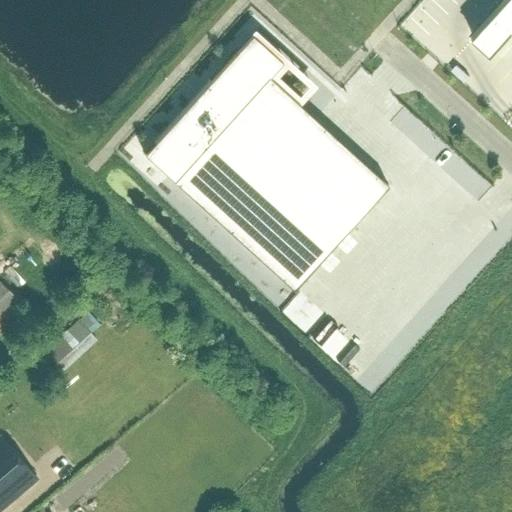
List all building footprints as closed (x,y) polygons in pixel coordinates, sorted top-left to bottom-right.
[(511,0),(509,0),(474,39),(493,56),(511,34),(511,0)] [(143,154),(293,290),(388,185),(269,77),(282,62),(251,34),(143,154)] [(0,318),(19,300),(0,282),(0,318)] [(78,319),(60,335),(72,349),(90,332),(78,319)] [(0,509),(36,479),(0,436),(0,509)]
